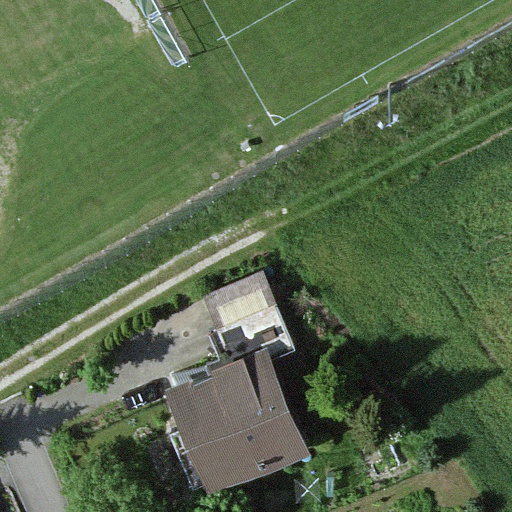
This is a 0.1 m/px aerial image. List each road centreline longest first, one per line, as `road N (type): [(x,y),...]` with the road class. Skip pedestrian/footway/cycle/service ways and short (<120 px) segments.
road 1 (track): [(0,378),(511,81)]
road 2 (track): [(0,187),(35,101),(131,26)]
